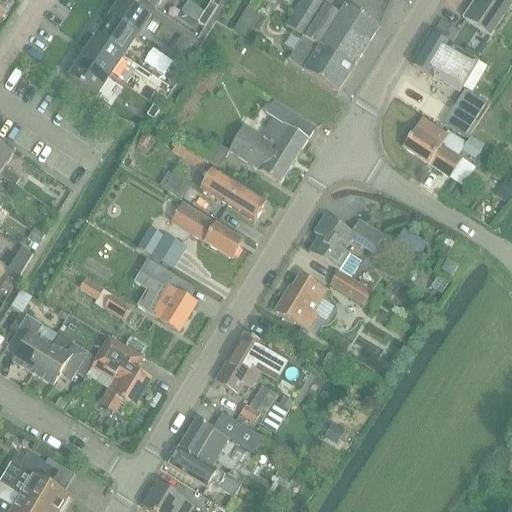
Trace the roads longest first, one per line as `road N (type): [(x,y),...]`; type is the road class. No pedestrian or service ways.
road 1 (tertiary): [(136,480),(340,148)]
road 2 (unclassified): [(511,261),(340,148)]
road 3 (tertiary): [(340,148),(426,0)]
road 4 (residential): [(136,480),(0,401)]
